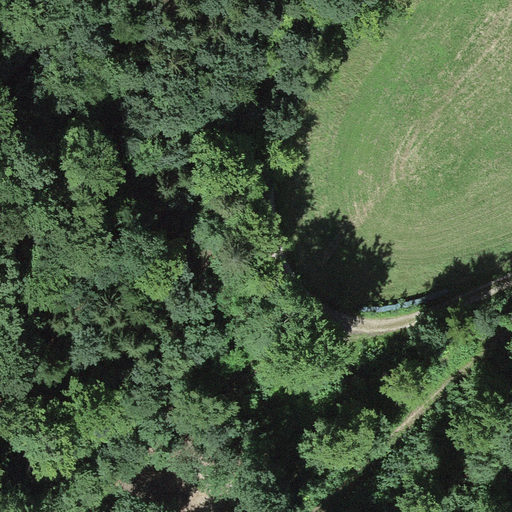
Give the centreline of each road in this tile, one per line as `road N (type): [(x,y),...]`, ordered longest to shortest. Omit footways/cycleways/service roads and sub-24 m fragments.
road 1 (track): [(511,280),(415,318),(376,321),(336,309),(299,275),(280,242),(270,175),(295,0)]
road 2 (track): [(511,331),(320,511)]
